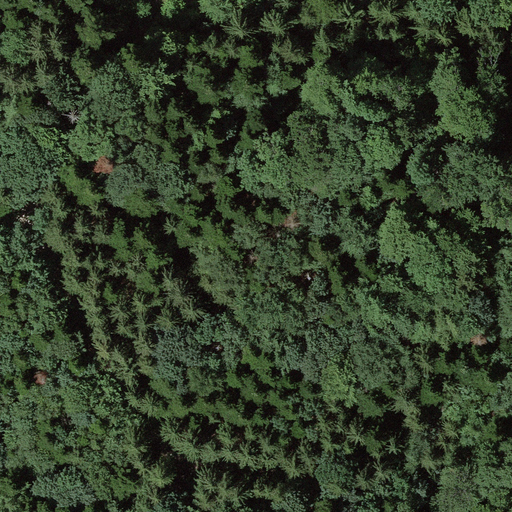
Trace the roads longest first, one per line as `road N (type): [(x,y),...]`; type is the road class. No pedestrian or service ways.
road 1 (track): [(389,511),(308,462),(175,433),(119,382),(31,224),(0,214)]
road 2 (track): [(3,214),(123,40)]
